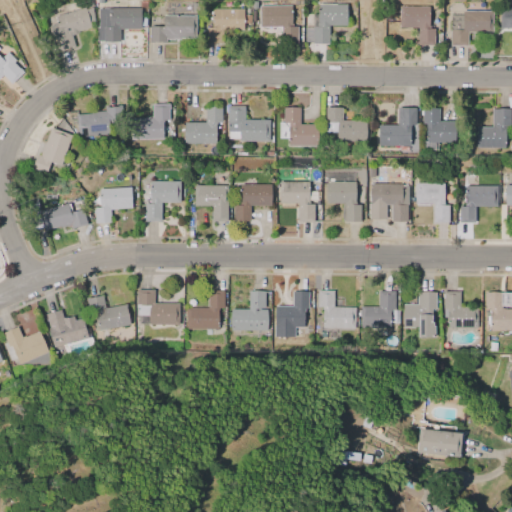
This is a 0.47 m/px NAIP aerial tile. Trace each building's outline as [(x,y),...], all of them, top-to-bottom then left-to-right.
[(346,26),(345,4),(313,4),(313,44),(328,44),(328,26),(346,26)] [(280,27),(280,44),(295,44),(295,6),(259,6),(259,27),(280,27)] [(400,27),(417,27),(417,46),(431,46),(431,7),(400,7),(400,27)] [(501,29),(511,29),(511,8),(501,8),(501,29)] [(50,26),(55,52),(74,48),(71,34),(91,30),(87,9),(53,16),(55,25),(50,26)] [(118,41),(118,29),(140,29),(139,9),(97,9),(97,42),(118,41)] [(242,31),(242,10),(208,10),(208,44),(221,44),(221,31),(242,31)] [(450,11),(450,46),(468,46),(468,33),(492,33),(492,12),(450,11)] [(149,26),(149,41),(194,41),(194,16),(161,16),(161,26),(149,26)] [(6,54),(0,58),(0,77),(2,76),(9,84),(22,74),(6,54)] [(129,139),(169,139),(168,105),(151,105),(151,118),(129,118),(129,139)] [(183,144),(216,144),(216,124),(221,124),(221,107),(204,107),(204,123),(183,123),(183,144)] [(268,120),(243,120),(243,107),(227,107),(227,142),(268,142),(268,120)] [(282,145),(315,146),(315,125),(298,125),(298,108),(283,107),(282,145)] [(364,121),(342,121),(342,107),(324,107),(324,134),(334,134),(334,142),(364,142),(364,121)] [(377,146),(414,146),(414,108),(396,108),(396,125),(377,125),(377,146)] [(440,109),(423,108),(422,144),(454,144),(454,121),(439,121),(440,109)] [(475,148),(508,148),(508,109),(491,109),(491,128),(475,128),(475,148)] [(76,136),(109,136),(109,113),(76,113),(76,136)] [(30,170),(51,179),(68,137),(46,129),(30,170)] [(148,180),(178,181),(178,202),(159,202),(159,220),(143,220),(143,203),(148,203),(148,180)] [(278,181),(307,181),(307,203),(313,203),(313,221),(296,221),(296,201),(278,201),(278,181)] [(325,182),(355,182),(354,203),(360,203),(359,220),(341,220),(341,202),(325,202),(325,182)] [(414,182),(443,182),(443,204),(448,204),(448,221),(432,221),(432,202),(414,202),(414,182)] [(369,183),(406,183),(406,220),(389,220),(390,203),(385,203),(385,217),(369,217),(369,183)] [(192,184),(226,184),(226,190),(224,190),(223,200),(226,201),(226,220),(210,220),(210,205),(192,205),(192,184)] [(232,205),(239,205),(239,184),(269,184),(269,205),(249,205),(249,220),(232,220),(232,205)] [(496,185),(496,205),(474,205),(473,221),(458,221),(458,205),(465,205),(465,185),(496,185)] [(97,188),(128,187),(129,207),(108,208),(109,221),(93,222),(92,206),(98,206),(97,188)] [(42,229),(37,211),(65,203),(67,211),(80,208),(85,223),(70,227),(69,222),(42,229)] [(153,290),(136,290),(136,317),(147,317),(147,325),(179,325),(179,304),(153,304),(153,290)] [(187,330),(221,329),(221,291),(208,291),(208,309),(187,309),(187,330)] [(353,329),(353,308),(333,308),(334,291),(318,291),(318,308),(322,308),(322,329),(353,329)] [(232,310),(232,331),(268,331),(268,292),(249,292),(249,310),(232,310)] [(276,307),(276,338),(296,338),(296,329),(309,329),(309,292),(293,292),(293,307),(276,307)] [(363,328),(394,328),(394,293),(378,292),(378,308),(363,308),(363,328)] [(477,329),(477,309),(459,309),(459,292),(444,292),(445,329),(477,329)] [(435,293),(417,293),(417,306),(403,305),(403,328),(417,329),(417,338),(435,338),(435,293)] [(501,293),(486,293),(486,330),(511,330),(511,310),(501,310),(501,293)] [(129,326),(126,306),(105,309),(103,297),(87,299),(89,315),(95,315),(97,331),(129,326)] [(46,315),(53,348),(87,340),(82,317),(64,321),(61,311),(46,315)] [(48,353),(39,332),(22,339),(17,328),(4,333),(18,366),(48,353)] [(460,433),(418,430),(416,455),(458,458),(460,433)]
